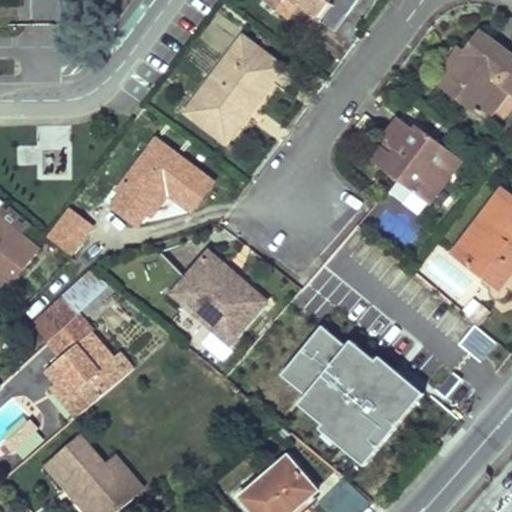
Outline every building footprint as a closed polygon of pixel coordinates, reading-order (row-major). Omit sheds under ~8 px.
[(265,0),(287,17),(297,5),(315,17),(327,0),(265,0)] [(447,69),(440,78),(477,107),(499,77),(508,85),(511,87),(511,52),(479,27),(457,56),(447,69)] [(243,36),(187,110),(221,136),(248,102),(254,105),(283,66),(243,36)] [(452,53),(444,65),(447,69),(457,56),(452,53)] [(499,77),(477,107),(487,115),(508,85),(499,77)] [(248,102),(221,136),(227,140),(254,105),(248,102)] [(396,138),(379,161),(429,199),(446,176),(435,167),(450,147),(417,122),(416,125),(400,113),(385,131),(389,133),(396,138)] [(389,133),(373,156),(379,161),(396,138),(389,133)] [(158,139),(119,188),(152,214),(169,192),(192,208),(213,182),(158,139)] [(450,147),(435,167),(446,176),(462,156),(450,147)] [(511,193),(503,186),(454,249),(482,270),(495,252),(511,264),(511,193)] [(0,299),(2,301),(45,248),(0,211),(0,299)] [(358,221),(343,239),(357,251),(373,233),(358,221)] [(160,249),(106,265),(153,306),(182,273),(160,249)] [(210,250),(205,255),(235,282),(240,277),(210,250)] [(511,264),(495,252),(482,270),(499,283),(511,266),(511,264)] [(205,255),(173,291),(231,342),(266,300),(240,277),(235,282),(205,255)] [(490,309),(480,301),(469,314),(479,322),(490,309)] [(378,310),(368,322),(376,329),(386,317),(378,310)] [(80,312),(49,341),(62,354),(47,368),(57,379),(84,409),(129,372),(114,356),(90,330),(93,326),(80,312)] [(368,322),(316,386),(352,415),(374,389),(382,379),(387,384),(420,344),(386,317),(376,329),(368,322)] [(481,361),(496,343),(476,325),(461,343),(481,361)] [(123,350),(114,356),(129,372),(137,365),(123,350)] [(57,379),(52,383),(79,414),(84,409),(57,379)] [(382,379),(374,389),(379,393),(387,384),(382,379)] [(6,438),(19,458),(46,442),(34,421),(6,438)] [(52,467),(88,438),(82,431),(47,460),(52,467)] [(88,438),(52,467),(69,487),(74,482),(93,504),(96,502),(123,479),(108,462),(88,438)] [(123,479),(137,495),(147,486),(117,454),(108,462),(123,479)] [(288,456),(240,495),(254,511),(292,511),(317,492),(288,456)] [(511,511),(511,468),(474,510),(476,511),(511,511)] [(344,475),(319,499),(331,511),(359,511),(374,499),(344,475)] [(123,479),(96,502),(104,511),(116,511),(137,495),(123,479)] [(74,482),(69,487),(87,509),(90,511),(96,507),(93,504),(74,482)] [(89,511),(104,511),(96,502),(93,504),(96,507),(90,511),(89,511)]
